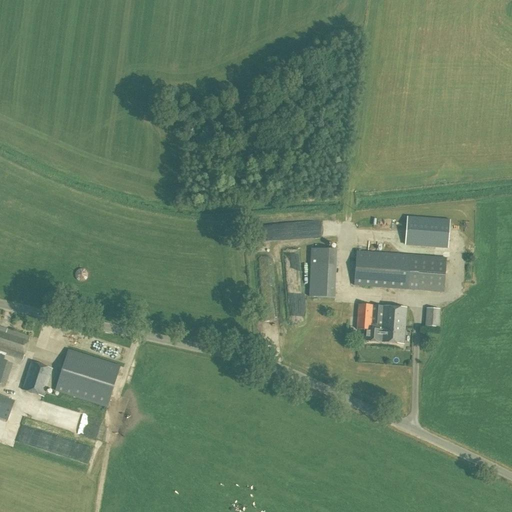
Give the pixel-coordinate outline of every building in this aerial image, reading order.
[(405,218),(404,247),(446,249),(447,220),(405,218)] [(335,298),(337,250),(311,249),(308,297),(335,298)] [(443,293),(445,259),(356,252),(354,286),(443,293)] [(369,330),(371,306),(357,305),(355,329),(365,330),(369,330)] [(369,330),(365,330),(364,341),(403,344),(406,309),(371,306),(369,330)] [(438,328),(439,309),(426,308),(425,327),(438,328)] [(0,353),(4,355),(21,360),(28,337),(0,328),(0,353)] [(107,408),(120,366),(68,350),(55,392),(107,408)] [(131,361),(131,351),(123,351),(123,361),(131,361)] [(2,362),(4,355),(0,353),(0,384),(4,386),(6,379),(5,379),(9,364),(2,362)] [(43,396),(51,369),(30,363),(22,390),(43,396)] [(0,419),(0,434),(2,435),(2,436),(7,437),(10,423),(0,419)]
